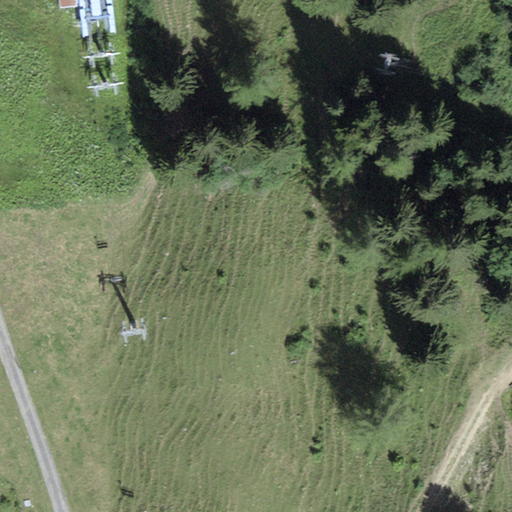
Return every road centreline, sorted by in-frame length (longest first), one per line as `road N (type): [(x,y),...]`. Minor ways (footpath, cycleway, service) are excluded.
road 1 (unclassified): [(0,326),(60,511)]
road 2 (track): [(425,511),(511,366)]
